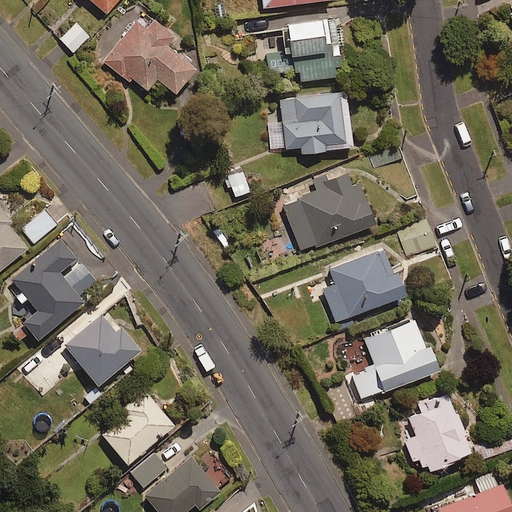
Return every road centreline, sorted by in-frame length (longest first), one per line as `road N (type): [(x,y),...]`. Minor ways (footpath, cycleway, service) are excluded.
road 1 (tertiary): [(320,511),(220,340),(154,248),(0,66)]
road 2 (residential): [(511,292),(438,109),(422,0)]
